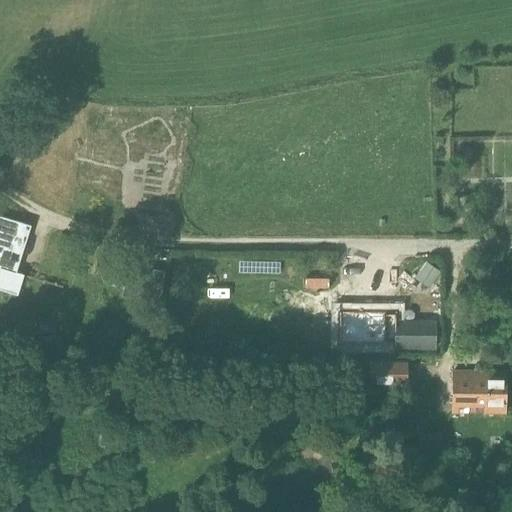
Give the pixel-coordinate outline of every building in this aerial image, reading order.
[(23,224),(0,217),(0,268),(0,269),(0,270),(0,289),(18,295),(24,276),(13,272),(25,234),(20,232),(23,224)] [(427,262),(416,278),(430,288),(441,272),(427,262)] [(127,266),(122,297),(160,303),(165,272),(127,266)] [(318,312),(317,346),(378,349),(379,315),(318,312)] [(434,349),(435,321),(395,321),(395,349),(434,349)] [(369,385),(408,386),(407,362),(369,361),(369,385)] [(505,414),(505,373),(453,372),(452,413),(505,414)]
